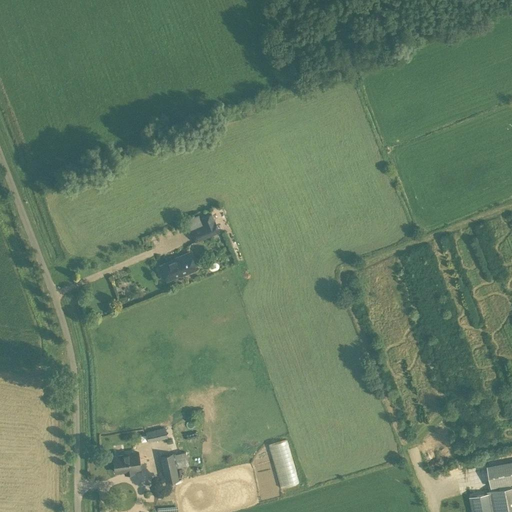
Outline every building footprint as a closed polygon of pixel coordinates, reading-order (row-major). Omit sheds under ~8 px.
[(195,242),(219,232),(214,220),(211,214),(199,219),(202,225),(190,231),(195,242)] [(196,269),(189,252),(173,259),(174,260),(160,265),(166,280),(180,275),(180,276),(196,269)] [(209,264),(208,266),(208,268),(210,270),(211,270),(213,270),(216,269),(218,268),(218,266),(218,264),(217,263),(215,262),(213,262),(211,263),(209,264)] [(148,442),(167,438),(164,428),(145,432),(148,442)] [(299,482),(288,439),(269,443),(280,487),(299,482)] [(123,453),(123,455),(112,456),(114,472),(125,470),(126,472),(139,470),(136,452),(123,453)] [(178,480),(173,453),(159,456),(164,483),(178,480)] [(511,511),(511,461),(487,466),(491,488),(500,486),(500,489),(490,491),(494,511),(511,511)]
